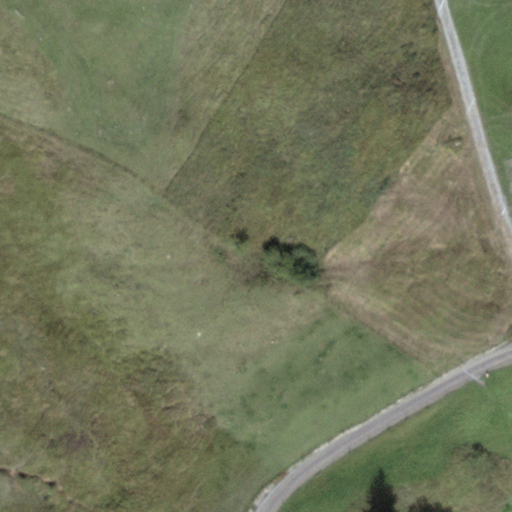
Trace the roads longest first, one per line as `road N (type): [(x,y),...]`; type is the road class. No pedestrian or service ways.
road 1 (track): [(511,353),(352,438),(309,466),(266,511)]
road 2 (track): [(511,242),(440,0)]
